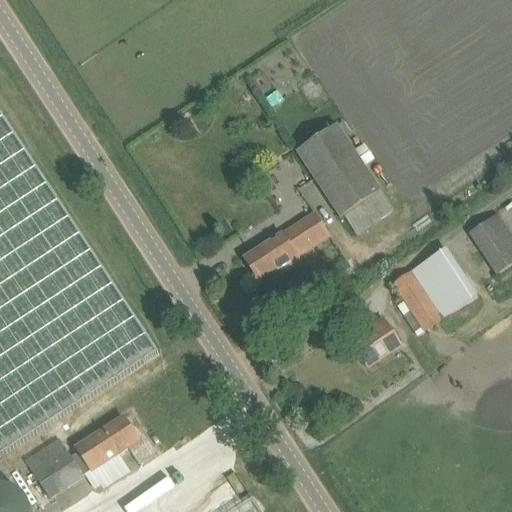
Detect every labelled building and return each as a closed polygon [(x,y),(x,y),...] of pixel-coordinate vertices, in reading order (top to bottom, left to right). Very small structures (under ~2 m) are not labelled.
[(0,511),(0,457),(157,358),(0,115),(0,511),(262,511),(255,501),(237,511),(0,511)] [(345,218),(382,194),(365,168),(354,152),(337,126),(297,152),(342,220),(345,218)] [(364,146),(354,152),(365,168),(374,162),(375,161),(365,146),(364,146)] [(273,294),(277,291),(280,289),(281,285),(276,278),(290,269),(300,263),(298,258),(330,237),(316,216),(246,261),(259,282),(260,282),(268,293),(273,294)] [(469,236),(497,277),(511,267),(511,236),(498,216),(469,236)] [(405,303),(397,308),(417,338),(425,333),(442,321),(411,275),(394,286),(405,303)] [(373,328),(376,333),(354,347),(369,370),(403,348),(385,321),(373,328)] [(26,462),(33,473),(51,500),(85,478),(93,473),(140,443),(125,420),(93,441),(97,448),(76,462),(61,439),(26,462)]
